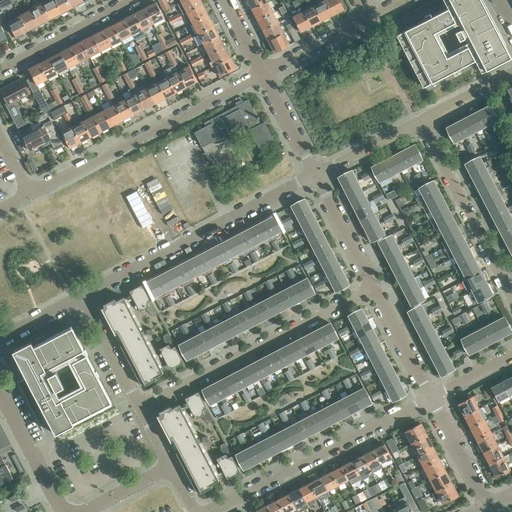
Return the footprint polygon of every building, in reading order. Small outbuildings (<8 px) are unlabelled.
[(12,3),(10,0),(2,0),(0,1),(0,12),(2,12),(1,9),(12,3)] [(53,0),(50,0),(42,5),(49,19),(54,16),(55,18),(61,15),(53,0)] [(53,0),(61,15),(68,11),(67,10),(71,7),(67,0),(53,0)] [(165,0),(159,0),(158,1),(164,12),(170,8),(165,0)] [(187,13),(202,5),(201,4),(202,3),(200,0),(184,0),(181,2),(178,4),(183,15),(187,13)] [(265,0),(246,0),(247,1),(246,1),(249,6),(250,6),(251,9),(267,1),(265,0)] [(333,15),(325,0),(314,6),(322,20),(323,20),(323,21),(328,18),(328,17),(333,15)] [(325,0),(333,15),(334,15),(339,13),(339,12),(344,9),(339,0),(325,0)] [(497,32),(499,31),(498,30),(497,31),(491,34),(479,10),(484,7),(486,7),(486,6),(484,7),(483,5),(483,6),(477,3),(476,1),(476,0),(449,0),(452,6),(397,34),(398,36),(404,38),(405,40),(404,46),(403,47),(404,48),(403,49),(405,48),(417,72),(415,73),(416,74),(417,73),(418,75),(418,74),(424,77),(425,79),(424,85),(423,85),(424,87),(479,58),(486,71),(511,58),(503,44),(497,41),(496,39),(497,33),(498,33),(497,32)] [(257,19),(272,12),(267,1),(251,9),(252,11),(255,17),(255,16),(257,19)] [(155,3),(154,3),(150,5),(149,5),(146,7),(146,8),(145,8),(153,24),(163,18),(155,3)] [(49,19),(42,5),(30,10),(39,26),(45,23),(44,21),(49,19)] [(202,5),(187,13),(192,23),(207,15),(207,14),(208,14),(206,10),(205,10),(202,5)] [(286,11),(283,6),(278,9),(280,14),(286,11)] [(322,20),(314,6),(303,11),(311,26),(312,25),(313,26),(318,23),(322,20)] [(153,24),(145,8),(140,11),(139,10),(136,12),(136,13),(134,14),(142,29),(153,24)] [(18,14),(19,16),(26,31),(32,28),(32,30),(39,26),(30,10),(24,14),(23,12),(18,14)] [(311,26),(303,11),(292,17),(300,32),(302,31),(302,32),(308,29),(307,28),(311,26)] [(263,31),(278,23),(272,12),(257,19),(258,22),(257,22),(260,27),(261,27),(263,31)] [(142,29),(134,14),(129,16),(128,16),(125,18),(125,19),(124,19),(132,35),(142,29)] [(207,15),(192,23),(198,34),(213,26),(213,25),(213,24),(211,21),(210,20),(207,15)] [(26,31),(19,16),(8,22),(16,38),(23,35),(22,33),(26,31)] [(132,35),(124,19),(119,22),(118,21),(114,23),(114,24),(113,25),(121,40),(132,35)] [(268,41),(283,33),(278,23),(263,31),(263,32),(265,38),(266,37),(268,41)] [(121,40),(113,25),(108,27),(107,27),(103,29),(103,30),(102,30),(110,46),(121,40)] [(213,26),(198,34),(204,45),(219,37),(218,36),(219,35),(217,31),(216,31),(213,26)] [(295,42),(301,39),(294,27),(289,30),(295,42)] [(110,46),(102,30),(97,33),(97,32),(93,34),(93,35),(92,36),(100,51),(110,46)] [(274,53),(289,45),(283,33),(268,41),(269,43),(268,43),(271,48),(272,48),(274,53)] [(100,51),(92,36),(87,38),(82,40),(82,41),(81,41),(89,57),(100,51)] [(176,43),(173,37),(165,42),(168,48),(176,43)] [(219,37),(204,45),(209,55),(224,47),(224,46),(224,45),(222,41),(221,41),(219,37)] [(89,57),(81,41),(76,44),(76,43),(72,45),(72,46),(71,47),(79,62),(89,57)] [(79,62),(71,47),(66,50),(65,49),(61,51),(61,52),(60,53),(68,68),(75,64),(76,67),(80,65),(79,62)] [(224,47),(209,55),(215,66),(230,59),(229,57),(230,56),(228,53),(227,53),(224,47)] [(149,58),(155,54),(152,49),(146,52),(149,58)] [(68,68),(60,53),(55,55),(54,54),(51,56),(51,57),(49,58),(57,74),(68,68)] [(139,60),(136,55),(131,58),(134,65),(140,62),(139,60)] [(118,65),(122,63),(118,56),(114,58),(118,65)] [(57,74),(49,58),(44,61),(44,60),(40,62),(40,63),(38,64),(47,79),(57,74)] [(230,59),(215,66),(220,77),(235,69),(234,67),(235,66),(233,63),(232,63),(230,59)] [(144,64),(147,71),(152,68),(148,61),(144,64)] [(118,65),(121,72),(126,70),(122,63),(118,65)] [(47,79),(38,64),(34,66),(33,65),(29,67),(30,68),(28,69),(32,77),(26,80),(44,114),(47,112),(46,111),(49,109),(36,85),(43,81),(45,84),(48,83),(47,79)] [(178,72),(186,87),(187,87),(188,87),(192,86),(192,84),(197,82),(188,66),(178,72)] [(96,76),(101,74),(97,67),(93,69),(96,76)] [(135,68),(127,73),(131,79),(138,75),(135,68)] [(152,68),(147,71),(151,78),(155,76),(152,68)] [(178,72),(167,77),(175,93),(177,92),(177,93),(181,91),(181,90),(186,87),(178,72)] [(96,76),(100,83),(105,81),(101,74),(96,76)] [(167,77),(156,83),(164,99),(166,98),(167,98),(171,96),(171,95),(175,93),(167,77)] [(17,128),(27,123),(23,116),(21,117),(13,102),(30,93),(22,78),(0,89),(0,90),(4,99),(2,100),(17,128)] [(75,87),(80,85),(76,78),(72,80),(75,87)] [(126,82),(130,89),(132,88),(134,87),(131,79),(126,82)] [(146,88),(154,104),(155,103),(156,104),(160,102),(160,101),(164,99),(156,83),(146,88)] [(109,91),(106,84),(101,86),(105,93),(109,91)] [(75,87),(79,94),(83,92),(80,85),(75,87)] [(125,99),(133,115),(134,114),(135,115),(139,113),(139,112),(143,109),(135,94),(132,88),(130,89),(128,90),(132,96),(125,99)] [(149,106),(154,104),(146,88),(135,94),(143,109),(145,109),(145,110),(149,107),(149,106)] [(54,98),(58,96),(55,89),(50,91),(54,98)] [(113,98),(109,91),(105,93),(109,100),(113,98)] [(88,102),(85,95),(80,97),(84,104),(88,102)] [(50,109),(58,105),(62,103),(58,96),(54,98),(55,101),(48,104),(50,109)] [(125,99),(114,105),(122,120),(124,120),(124,121),(128,119),(128,117),(133,115),(125,99)] [(248,100),(243,102),(204,123),(206,127),(195,133),(195,132),(194,133),(202,147),(203,147),(202,147),(213,141),(214,143),(217,143),(220,143),(223,142),(226,141),(228,139),(231,138),(233,136),(235,134),(237,131),(236,129),(247,124),(250,130),(249,130),(249,131),(250,130),(259,147),(258,147),(258,148),(273,140),(273,139),(273,140),(264,123),(265,123),(264,122),(260,124),(257,118),(259,118),(258,116),(257,117),(248,100)] [(92,109),(88,102),(84,104),(87,111),(92,109)] [(104,111),(112,126),(113,125),(114,126),(117,124),(117,123),(122,120),(114,105),(104,111)] [(482,109),(478,111),(486,126),(497,120),(489,105),(482,109)] [(54,120),(63,115),(67,113),(63,106),(50,113),(54,120)] [(104,111),(93,116),(101,132),(102,131),(103,132),(107,129),(107,128),(112,126),(104,111)] [(475,113),(468,117),(475,131),(486,126),(478,111),(474,113),(475,113)] [(63,115),(66,122),(68,121),(71,120),(67,113),(63,115)] [(93,116),(82,122),(90,137),(92,137),(96,135),(97,134),(101,132),(93,116)] [(37,117),(27,123),(17,128),(21,135),(29,151),(49,140),(54,150),(63,146),(51,122),(44,126),(43,125),(41,126),(41,127),(33,131),(30,125),(39,121),(37,117)] [(475,131),(468,117),(461,120),(460,120),(456,122),(464,137),(475,131)] [(61,133),(69,148),(71,147),(72,148),(75,146),(75,145),(80,143),(72,127),(68,121),(66,122),(64,124),(67,130),(61,133)] [(82,122),(72,127),(80,143),(81,142),(82,143),(86,141),(86,139),(90,137),(82,122)] [(453,142),(464,137),(456,122),(453,124),(446,128),(453,142)] [(511,149),(508,142),(501,145),(506,155),(511,152),(511,149)] [(403,150),(411,165),(422,159),(414,145),(407,148),(403,150)] [(400,152),(393,156),(400,170),(411,165),(403,150),(399,152),(400,152)] [(205,153),(201,155),(205,164),(210,162),(205,153)] [(386,159),(382,161),(390,176),(400,170),(393,156),(386,159)] [(478,157),(465,164),(471,175),(489,166),(487,161),(482,163),(478,157)] [(371,167),(379,181),(390,176),(382,161),(378,163),(371,167)] [(489,166),(471,175),(477,187),(490,180),(487,174),(492,171),(489,166)] [(338,177),(344,189),(357,182),(351,171),(351,170),(338,177)] [(414,199),(416,204),(439,192),(433,180),(414,190),(417,197),(414,199)] [(490,180),(477,187),(483,198),(501,189),(499,184),(494,186),(490,180)] [(344,189),(349,199),(362,193),(357,182),(344,189)] [(501,189),(483,198),(489,210),(502,203),(507,200),(501,189)] [(397,196),(395,191),(394,190),(385,194),(388,200),(397,196)] [(431,211),(445,203),(439,192),(416,204),(419,209),(427,205),(431,211)] [(362,193),(349,199),(355,210),(368,203),(362,193)] [(291,206),(297,216),(310,210),(304,199),(291,206)] [(355,210),(360,221),(373,214),(368,203),(355,210)] [(426,213),(432,225),(451,215),(445,203),(431,211),(426,213)] [(502,203),(489,210),(495,221),(503,216),(511,212),(511,209),(510,206),(506,209),(502,203)] [(316,221),(313,216),(310,210),(297,216),(303,228),(316,221)] [(511,212),(503,216),(495,221),(500,233),(511,226),(511,221),(511,219),(511,218),(511,212)] [(360,221),(366,231),(379,225),(373,214),(360,221)] [(442,234),(457,226),(451,215),(432,225),(438,236),(442,234)] [(267,219),(263,221),(271,236),(282,230),(274,216),(267,220),(267,219)] [(253,227),(260,241),(271,236),(263,221),(259,223),(260,224),(253,227)] [(308,239),(321,232),(316,221),(303,228),(308,239)] [(379,225),(366,231),(371,242),(384,235),(379,225)] [(457,226),(442,234),(445,240),(441,242),(443,247),(463,237),(457,226)] [(511,226),(500,233),(506,244),(511,241),(511,226)] [(246,230),(242,232),(249,247),(260,241),(253,227),(246,231),(246,230)] [(231,238),(239,252),(249,247),(242,232),(238,234),(231,238)] [(327,243),(321,232),(308,239),(314,249),(327,243)] [(391,235),(378,242),(384,253),(397,246),(391,235)] [(463,237),(443,247),(446,252),(451,250),(454,256),(468,249),(463,237)] [(221,243),(228,258),(239,252),(231,238),(224,242),(224,241),(221,243)] [(210,249),(217,263),(228,258),(221,243),(217,245),(210,249)] [(314,249),(319,260),(332,253),(327,243),(314,249)] [(397,246),(384,253),(389,263),(402,257),(397,246)] [(199,254),(207,269),(217,263),(210,249),(203,253),(203,252),(199,254)] [(453,265),(455,270),(474,260),(468,249),(454,256),(457,262),(453,265)] [(337,264),(332,253),(319,260),(325,270),(337,264)] [(189,260),(196,274),(207,269),(199,254),(195,256),(196,257),(189,260)] [(425,257),(428,263),(434,260),(431,254),(425,257)] [(402,257),(389,263),(395,274),(408,268),(402,257)] [(178,265),(186,280),(196,274),(189,260),(182,264),(182,263),(178,265)] [(463,273),(466,279),(480,271),(474,260),(455,270),(458,275),(463,273)] [(330,281),(343,274),(337,264),(325,270),(330,281)] [(167,271),(175,286),(186,280),(178,265),(174,267),(175,268),(167,271)] [(408,268),(395,274),(401,285),(414,278),(408,268)] [(160,274),(156,276),(164,291),(175,286),(167,271),(161,275),(160,274)] [(467,293),(486,283),(480,271),(466,279),(469,285),(464,288),(467,293)] [(348,285),(343,274),(330,281),(336,292),(348,285)] [(153,297),(164,291),(156,276),(153,278),(153,279),(146,282),(153,297)] [(414,278),(401,285),(406,296),(419,289),(414,278)] [(307,279),(295,284),(303,299),(308,296),(308,297),(314,294),(307,279)] [(473,304),(478,302),(492,294),(486,283),(467,293),(473,304)] [(158,314),(143,284),(142,284),(129,291),(139,312),(145,309),(153,316),(158,314)] [(295,284),(285,290),(292,305),(298,302),(298,301),(303,299),(295,284)] [(419,289),(406,296),(412,306),(425,300),(419,289)] [(285,290),(274,295),(281,310),(286,307),(287,308),(292,305),(285,290)] [(263,301),(271,316),(277,313),(277,312),(281,310),(274,295),(263,301)] [(130,310),(124,298),(123,297),(115,301),(114,299),(115,299),(114,299),(103,305),(104,307),(102,308),(101,308),(108,322),(130,310)] [(263,301),(253,307),(260,321),(265,318),(265,319),(271,316),(263,301)] [(408,312),(413,322),(426,315),(421,305),(408,312)] [(242,312),(249,327),(256,324),(256,323),(260,321),(253,307),(242,312)] [(348,316),(354,327),(367,320),(361,309),(348,316)] [(130,310),(108,322),(115,335),(115,334),(118,333),(137,323),(130,310)] [(242,312),(231,318),(239,332),(244,329),(244,330),(249,327),(242,312)] [(426,315),(413,322),(419,333),(432,326),(426,315)] [(493,323),(500,337),(505,335),(506,335),(511,332),(504,317),(493,323)] [(221,323),(229,338),(235,335),(234,334),(239,332),(231,318),(221,323)] [(354,327),(359,337),(372,331),(367,320),(354,327)] [(137,323),(118,333),(124,344),(121,346),(121,345),(120,346),(127,358),(149,347),(137,323)] [(221,323),(210,329),(218,343),(223,340),(223,341),(229,338),(221,323)] [(323,326),(319,328),(326,343),(337,338),(330,323),(323,327),(323,326)] [(482,328),(490,343),(496,340),(500,337),(493,323),(482,328)] [(432,326),(419,333),(424,344),(437,337),(432,326)] [(28,382),(42,410),(45,409),(50,419),(48,420),(55,434),(74,424),(71,420),(76,418),(77,420),(85,416),(84,413),(89,411),(90,414),(98,409),(97,407),(101,404),(103,407),(111,403),(98,378),(95,379),(93,374),(95,373),(86,356),(88,355),(85,350),(84,350),(72,327),(64,332),(65,334),(60,337),(59,334),(51,338),(52,341),(48,343),(46,341),(45,341),(46,344),(35,350),(31,342),(12,352),(19,366),(22,364),(27,375),(25,376),(28,382)] [(171,331),(175,339),(181,335),(177,327),(171,331)] [(315,331),(308,335),(316,349),(326,343),(319,328),(315,330),(315,331)] [(471,334),(479,348),(484,346),(490,343),(482,328),(471,334)] [(218,343),(210,329),(200,334),(208,349),(213,346),(213,345),(218,343)] [(359,337),(365,348),(378,341),(372,331),(359,337)] [(170,369),(183,362),(168,333),(163,335),(164,346),(159,349),(170,369)] [(200,334),(189,339),(197,354),(202,351),(202,352),(208,349),(200,334)] [(461,339),(469,355),(475,351),(474,351),(479,348),(471,334),(461,339)] [(301,338),(298,339),(305,355),(316,349),(308,335),(301,338)] [(437,337),(424,344),(430,355),(443,348),(437,337)] [(197,354),(189,339),(178,345),(186,360),(192,357),(192,356),(197,354)] [(287,346),(294,360),(305,355),(298,339),(294,341),(294,342),(287,346)] [(378,341),(365,348),(370,359),(383,352),(378,341)] [(280,349),(276,350),(284,366),(294,360),(287,346),(280,349)] [(149,347),(127,358),(134,371),(156,360),(149,347)] [(443,348),(430,355),(435,365),(449,359),(443,348)] [(266,357),(273,371),(284,366),(276,350),(273,352),(273,353),(266,357)] [(370,359),(376,369),(389,363),(383,352),(370,359)] [(258,359),(255,361),(262,377),(273,371),(266,357),(259,360),(258,359)] [(449,359),(435,365),(437,368),(441,376),(454,369),(449,359)] [(134,371),(141,385),(141,384),(143,383),(145,385),(156,379),(155,377),(163,373),(156,360),(134,371)] [(244,368),(252,382),(262,377),(255,361),(251,363),(252,364),(244,368)] [(389,363),(376,369),(382,380),(395,374),(389,363)] [(237,371),(234,372),(242,387),(252,382),(244,368),(238,371),(237,371)] [(223,378),(231,393),(242,387),(234,372),(230,374),(230,375),(223,378)] [(382,380),(387,390),(400,384),(395,374),(382,380)] [(511,376),(502,382),(508,395),(511,393),(511,376)] [(216,382),(213,383),(223,404),(226,403),(226,401),(224,396),(231,393),(223,378),(216,382)] [(502,382),(491,388),(498,401),(508,395),(502,382)] [(219,405),(221,406),(223,404),(213,383),(209,385),(209,386),(202,390),(209,404),(216,400),(219,405)] [(400,384),(387,390),(393,401),(405,394),(400,384)] [(353,393),(360,408),(365,405),(365,406),(371,403),(363,388),(353,393)] [(213,421),(198,391),(184,398),(195,419),(200,416),(209,423),(213,421)] [(353,393),(342,399),(350,414),(356,411),(355,410),(360,408),(353,393)] [(458,404),(464,416),(478,409),(472,397),(458,404)] [(331,405),(338,419),(344,416),(344,417),(350,414),(342,399),(331,405)] [(186,417),(180,406),(179,404),(171,408),(170,407),(170,406),(158,412),(159,414),(160,414),(157,416),(157,415),(156,416),(163,429),(186,417)] [(331,405),(320,410),(328,425),(334,422),(338,419),(331,405)] [(464,416),(470,428),(485,421),(478,409),(464,416)] [(310,416),(317,430),(323,428),(328,425),(320,410),(310,416)] [(500,413),(496,415),(499,422),(504,420),(500,413)] [(310,416),(299,421),(307,436),(313,433),(317,430),(310,416)] [(192,430),(186,417),(163,429),(170,442),(171,442),(173,440),(192,430)] [(289,427),(296,441),(301,439),(302,439),(307,436),(299,421),(289,427)] [(470,428),(477,440),(491,433),(485,421),(470,428)] [(0,484),(13,478),(5,463),(5,464),(0,454),(0,449),(11,443),(0,422),(0,484)] [(412,443),(427,435),(425,431),(424,432),(420,424),(406,431),(412,443)] [(289,427),(278,432),(285,448),(292,444),(296,441),(289,427)] [(192,430),(173,440),(179,452),(177,453),(176,453),(183,466),(205,454),(192,430)] [(278,432),(267,438),(275,452),(280,450),(285,448),(278,432)] [(477,440),(483,452),(497,445),(491,433),(477,440)] [(418,455),(432,448),(428,440),(429,439),(427,435),(412,443),(418,455)] [(256,444),(264,459),(270,455),(275,452),(267,438),(256,444)] [(395,459),(399,456),(396,451),(399,450),(392,438),(389,440),(386,441),(390,449),(395,459)] [(225,443),(220,445),(221,456),(216,459),(227,479),(240,472),(225,443)] [(256,444),(246,449),(253,464),(258,461),(259,462),(264,459),(256,444)] [(374,449),(373,450),(380,463),(391,458),(384,444),(379,446),(379,445),(373,448),(374,449)] [(489,464),(503,456),(497,445),(483,452),(489,464)] [(424,467),(440,459),(437,455),(436,456),(432,448),(418,455),(424,467)] [(235,455),(243,470),(249,467),(249,466),(253,464),(246,449),(235,455)] [(380,463),(373,450),(369,452),(368,451),(363,454),(364,455),(363,455),(370,469),(380,463)] [(212,467),(205,454),(183,466),(189,479),(212,467)] [(353,460),(352,461),(359,474),(370,469),(363,455),(359,457),(359,456),(352,459),(353,460)] [(507,455),(503,456),(489,464),(495,476),(501,473),(501,474),(504,472),(505,475),(511,472),(505,461),(509,459),(507,455)] [(395,459),(398,466),(403,463),(399,456),(395,459)] [(431,479),(445,472),(441,464),(442,463),(440,459),(424,467),(431,479)] [(359,474),(352,461),(348,463),(347,462),(342,465),(342,466),(341,466),(349,480),(359,474)] [(398,466),(402,473),(407,471),(403,463),(398,466)] [(332,471),(331,472),(338,485),(349,480),(341,466),(337,469),(336,467),(331,470),(332,471)] [(189,479),(196,492),(197,492),(197,491),(199,490),(200,493),(212,487),(212,486),(211,486),(210,484),(219,480),(212,467),(189,479)] [(321,477),(320,477),(327,491),(338,485),(331,472),(327,474),(326,473),(320,476),(321,477)] [(437,491),(452,483),(450,479),(449,479),(445,472),(431,479),(437,491)] [(403,480),(399,473),(394,475),(398,482),(403,480)] [(327,491),(320,477),(316,480),(315,478),(310,481),(311,482),(310,483),(317,496),(327,491)] [(387,487),(392,485),(388,478),(384,480),(387,487)] [(407,482),(411,489),(415,487),(412,480),(407,482)] [(404,482),(397,486),(403,497),(410,493),(404,482)] [(300,488),(299,488),(306,502),(317,496),(310,483),(305,485),(305,484),(299,487),(300,488)] [(439,496),(443,503),(458,496),(453,488),(454,487),(452,483),(437,491),(434,493),(436,497),(439,496)] [(377,493),(381,491),(378,484),(373,486),(377,493)] [(415,487),(411,489),(415,497),(416,499),(422,495),(418,486),(415,487)] [(306,502),(299,488),(295,491),(294,489),(289,492),(289,493),(288,494),(295,507),(306,502)] [(366,499),(370,496),(367,489),(362,491),(366,499)] [(279,499),(278,500),(284,511),(286,511),(291,510),(291,511),(295,511),(297,511),(295,507),(288,494),(284,496),(283,495),(278,498),(279,499)] [(356,504),(360,502),(356,495),(352,497),(356,504)] [(371,500),(377,511),(380,511),(384,511),(376,497),(371,500)] [(417,501),(422,511),(426,511),(429,511),(422,499),(417,501)] [(268,505),(267,505),(270,511),(284,511),(278,500),(273,502),(273,500),(268,503),(268,505)] [(345,510),(349,507),(346,500),(341,503),(345,510)] [(374,511),(377,511),(371,500),(365,502),(370,511),(374,511)] [(396,508),(398,511),(412,511),(407,502),(401,505),(398,500),(393,502),(396,508)]
